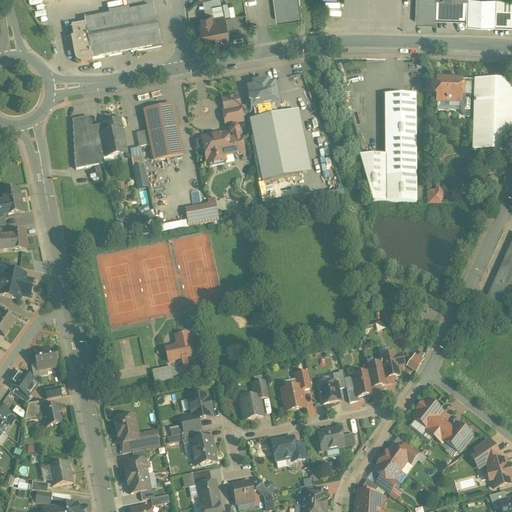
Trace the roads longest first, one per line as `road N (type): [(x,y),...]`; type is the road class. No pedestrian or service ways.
road 1 (tertiary): [(186,65),(335,42),(511,47)]
road 2 (residential): [(69,319),(26,122)]
road 3 (residential): [(426,368),(511,190)]
road 4 (residential): [(108,511),(69,319)]
road 5 (residential): [(395,414),(235,440)]
road 6 (tertiary): [(48,87),(186,65)]
